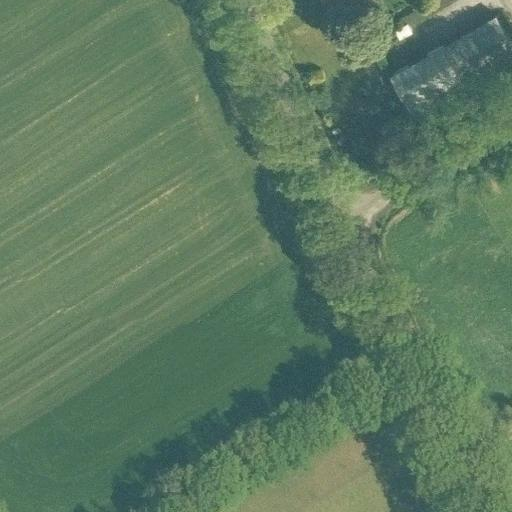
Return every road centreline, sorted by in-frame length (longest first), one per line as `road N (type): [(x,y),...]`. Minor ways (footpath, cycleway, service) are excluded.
road 1 (tertiary): [(471,511),(344,217)]
road 2 (tertiary): [(344,217),(244,0)]
road 3 (unclassified): [(344,217),(511,110)]
